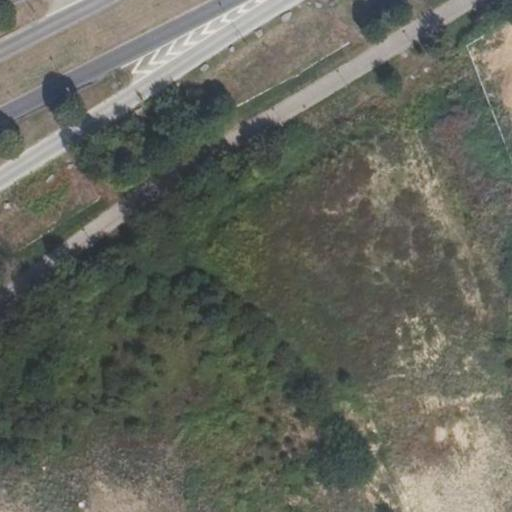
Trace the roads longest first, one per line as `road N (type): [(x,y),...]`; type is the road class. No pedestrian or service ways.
road 1 (secondary): [(0,189),(306,0)]
road 2 (secondary): [(0,117),(235,0)]
